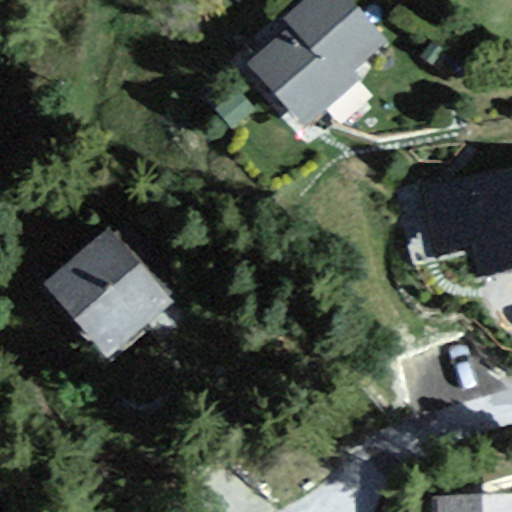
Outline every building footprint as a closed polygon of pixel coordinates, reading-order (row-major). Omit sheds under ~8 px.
[(317,0),(285,0),(259,24),(313,82),(357,42),(317,0)] [(314,100),(255,39),(217,75),(276,136),(314,100)] [(511,174),(395,183),(402,280),(511,271),(511,174)] [(0,276),(0,297),(41,364),(124,312),(74,231),(0,276)] [(383,496),(381,511),(483,511),(484,504),(383,496)]
